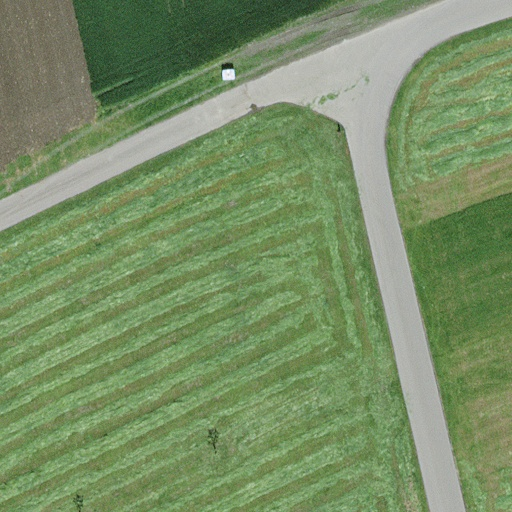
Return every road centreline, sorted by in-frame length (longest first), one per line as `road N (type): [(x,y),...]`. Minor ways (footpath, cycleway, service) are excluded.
road 1 (residential): [(348,61),(452,511)]
road 2 (track): [(0,231),(348,61)]
road 3 (residential): [(348,61),(511,8)]
